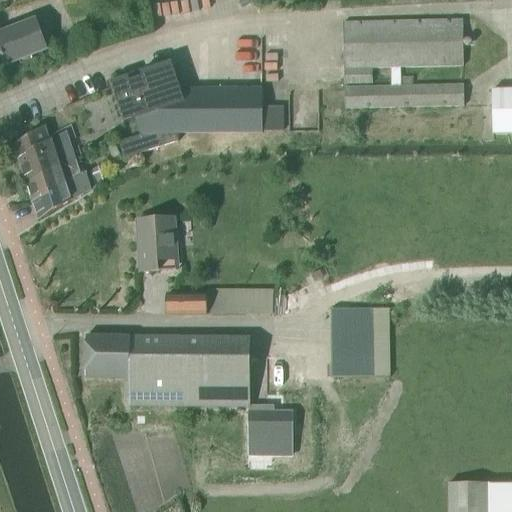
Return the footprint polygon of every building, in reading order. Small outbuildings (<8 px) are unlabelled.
[(0,56),(4,67),(46,52),(35,22),(0,34),(0,56)] [(344,110),(463,107),(463,87),(401,89),(401,69),(462,67),(461,23),(342,26),(343,85),(371,84),(370,69),(390,68),(391,88),(344,89),(344,110)] [(262,134),(262,132),(262,108),(262,90),(180,90),(171,62),(140,73),(141,77),(129,81),(128,77),(109,83),(123,122),(134,119),(139,135),(117,142),(122,158),(177,141),(176,134),(262,134)] [(493,137),(511,136),(511,92),(492,93),(493,137)] [(281,108),(262,108),(262,132),(281,132),(281,108)] [(26,188),(74,160),(65,133),(50,140),(46,128),(13,146),(26,188)] [(112,143),(105,147),(113,158),(119,154),(112,143)] [(26,188),(31,203),(79,175),(74,160),(26,188)] [(97,167),(89,169),(94,183),(102,181),(97,167)] [(79,175),(31,203),(36,220),(90,188),(85,173),(79,175)] [(143,271),(159,271),(178,271),(178,262),(178,219),(137,219),(137,237),(143,237),(143,271)] [(166,314),(206,315),(272,315),(272,290),(206,290),(206,296),(167,295),(166,314)] [(331,310),(332,379),(389,378),(388,309),(331,310)] [(249,409),(249,338),(85,337),(85,378),(129,378),(129,408),(249,409)] [(249,409),(253,443),(301,438),(298,404),(249,409)] [(511,511),(511,484),(447,484),(446,511),(511,511)]
